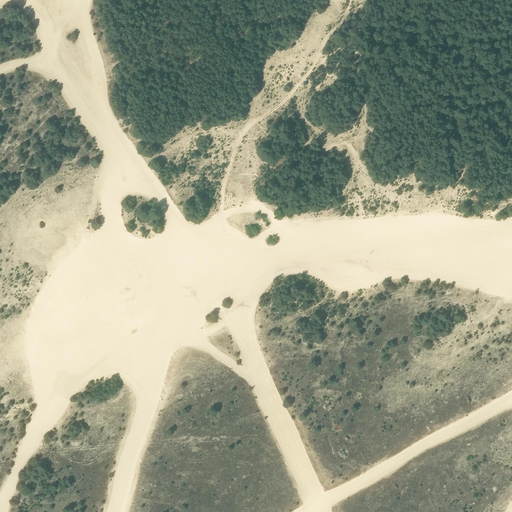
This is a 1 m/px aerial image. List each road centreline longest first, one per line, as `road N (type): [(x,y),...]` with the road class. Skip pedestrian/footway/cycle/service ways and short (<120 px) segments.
road 1 (track): [(0,511),(70,382),(175,297),(306,257),(511,225)]
road 2 (track): [(115,511),(170,327),(179,251),(174,215),(98,99),(74,0)]
road 3 (track): [(321,511),(241,325),(256,271),(249,252),(174,215)]
road 4 (track): [(511,400),(308,511)]
